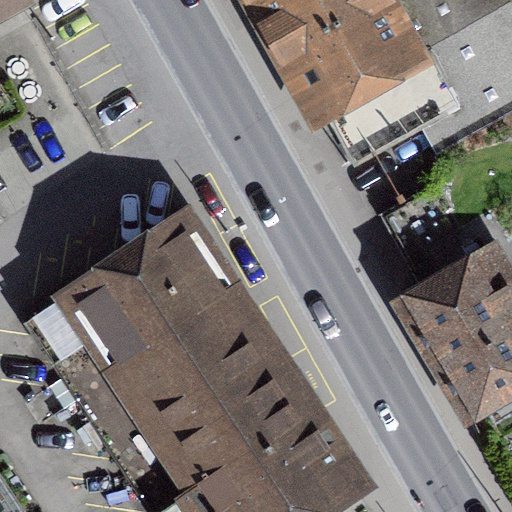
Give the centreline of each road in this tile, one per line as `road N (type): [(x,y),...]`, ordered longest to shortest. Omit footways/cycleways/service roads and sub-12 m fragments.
road 1 (primary): [(461,511),(229,112)]
road 2 (residential): [(229,112),(0,276)]
road 3 (residential): [(0,392),(73,511)]
road 4 (primary): [(229,112),(168,0)]
